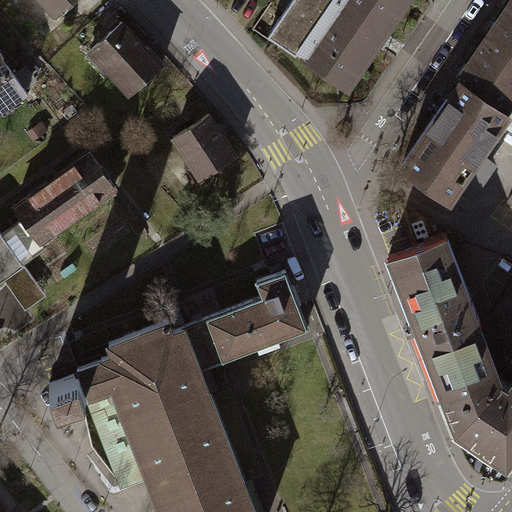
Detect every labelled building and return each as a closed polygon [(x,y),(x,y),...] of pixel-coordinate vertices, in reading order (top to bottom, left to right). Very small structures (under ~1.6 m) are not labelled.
[(42,0),(55,14),(70,0),(42,0)] [(287,0),(264,34),(343,88),(402,0),(287,0)] [(511,93),(511,0),(508,0),(455,79),(457,80),(501,110),(511,93)] [(122,13),(89,50),(136,92),(169,55),(122,13)] [(0,109),(26,92),(0,55),(0,109)] [(501,110),(457,80),(398,166),(447,200),(506,113),(501,110)] [(511,93),(501,110),(506,113),(511,116),(511,93)] [(172,129),(201,175),(242,150),(213,104),(172,129)] [(87,150),(11,203),(20,216),(36,240),(114,187),(87,150)] [(0,278),(42,248),(36,240),(20,216),(0,230),(0,278)] [(441,400),(494,378),(443,234),(384,256),(441,400)] [(258,294),(180,324),(196,365),(303,325),(281,269),(253,279),(258,294)] [(39,272),(15,280),(22,303),(47,295),(39,272)] [(140,467),(157,511),(251,511),(196,365),(180,324),(168,329),(164,319),(105,341),(109,352),(98,356),(99,358),(73,368),(74,370),(45,381),(52,401),(82,390),(115,477),(140,467)] [(494,378),(441,400),(452,430),(502,465),(511,451),(511,374),(506,385),(494,378)]
